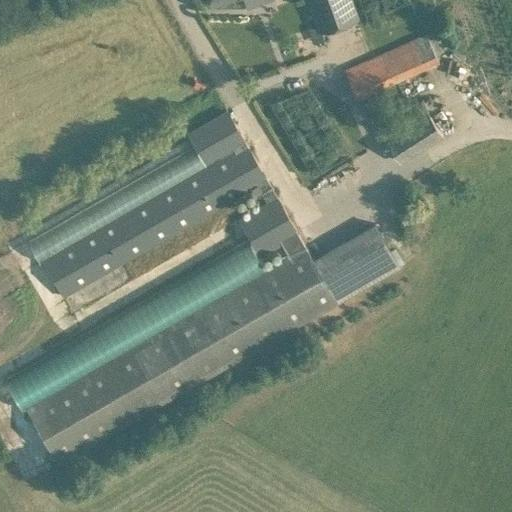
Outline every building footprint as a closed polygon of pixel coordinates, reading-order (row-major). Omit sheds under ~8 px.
[(306,0),(318,32),(358,18),(352,0),(306,0)] [(345,71),(356,97),(438,60),(427,34),(345,71)] [(384,139),(399,161),(443,133),(428,110),(417,117),(409,105),(376,126),(384,139)] [(55,456),(58,461),(399,266),(375,221),(313,256),(307,247),(296,229),(277,195),(267,178),(248,144),(229,109),(189,132),(195,143),(206,162),(235,146),(236,148),(208,165),(43,260),(65,296),(258,183),(268,200),(238,218),(249,237),(259,255),(282,242),(290,255),(267,268),(27,407),(30,412),(25,415),(27,420),(33,416),(53,450),(47,454),(50,461),(55,456)] [(195,143),(27,240),(28,240),(39,260),(40,261),(43,260),(208,165),(206,162),(195,143)] [(249,237),(5,378),(23,409),(27,407),(267,268),(259,255),(249,237)]
